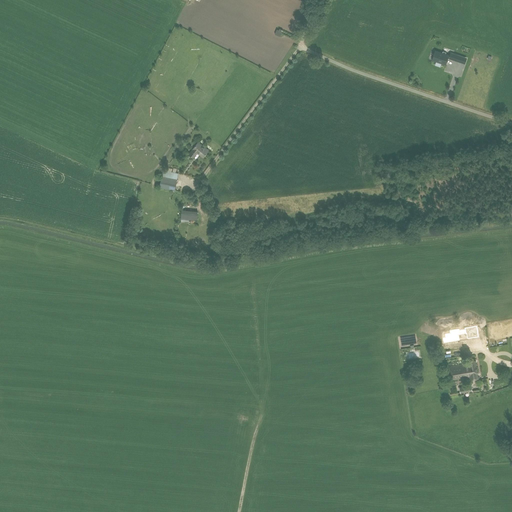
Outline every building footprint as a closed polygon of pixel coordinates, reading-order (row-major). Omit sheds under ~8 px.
[(448,59),(450,55),(446,53),(446,52),(443,51),(443,52),(436,50),(433,59),(445,63),(447,59),(448,59)] [(462,63),(464,57),(452,53),(450,59),(462,63)] [(448,74),(444,79),(449,83),(452,78),(448,74)] [(194,157),(197,153),(204,157),(209,150),(198,142),(189,154),(194,157)] [(175,191),(176,186),(179,173),(164,170),(160,188),(175,191)] [(198,219),(198,210),(183,210),(183,219),(198,219)] [(441,333),(442,336),(436,337),(437,341),(435,341),(436,346),(451,342),(449,337),(458,335),(459,340),(470,338),(467,327),(456,329),(456,331),(450,332),(450,331),(441,333)] [(468,361),(468,363),(470,374),(471,379),(478,377),(475,360),(468,361)] [(469,374),(470,374),(468,363),(449,366),(451,380),(469,376),(469,374)]
